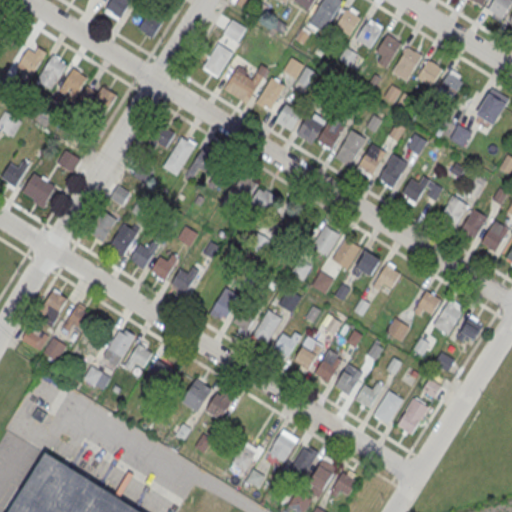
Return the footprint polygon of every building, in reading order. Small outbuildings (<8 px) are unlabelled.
[(130,0),(110,0),(105,9),(119,18),(130,0)] [(313,0),(308,8),(294,0),(313,0)] [(322,0),(342,0),(322,31),(308,21),(322,0)] [(493,0),(487,9),(501,19),(511,2),(511,0),(493,0)] [(346,8),(360,17),(348,35),(334,26),(346,8)] [(164,20),(149,10),(137,29),(153,38),(164,20)] [(367,20),(381,29),(369,47),(355,38),(367,20)] [(387,33),(401,42),(390,60),(376,51),(387,33)] [(218,43),(232,52),(217,75),(203,66),(218,43)] [(18,68),(34,76),(45,52),(29,44),(18,68)] [(408,45),(422,54),(406,80),(392,71),(408,45)] [(338,58),(346,46),(356,52),(348,65),(338,58)] [(67,65),(52,56),(37,80),(52,89),(67,65)] [(283,69),(291,56),(303,64),(296,77),(283,69)] [(427,59),(441,68),(430,86),(416,77),(427,59)] [(238,64),(248,70),(246,74),(252,78),(261,63),(268,68),(247,102),(224,87),(238,64)] [(297,79),(305,66),(318,73),(310,86),(297,79)] [(74,101),(88,77),(73,69),(59,93),(74,101)] [(449,71),(463,80),(452,98),(438,89),(449,71)] [(271,76),(285,85),(270,109),(256,100),(271,76)] [(384,97),(392,84),(401,89),(393,102),(384,97)] [(92,103),(106,111),(116,95),(102,87),(92,103)] [(492,88),(509,98),(493,123),(477,113),(492,88)] [(396,104),(404,91),(413,97),(405,109),(396,104)] [(286,103),(300,112),(289,130),(275,121),(286,103)] [(312,110),(326,119),(311,143),(297,134),(312,110)] [(365,126),(373,113),(382,118),(374,131),(365,126)] [(331,116),(345,125),(331,148),(316,139),(331,116)] [(388,134),(396,121),(405,127),(397,140),(388,134)] [(175,132),(161,124),(150,141),(164,150),(175,132)] [(449,138),(458,124),(471,131),(462,146),(449,138)] [(351,129),(365,138),(350,162),(336,153),(351,129)] [(406,145),(414,132),(426,140),(419,153),(406,145)] [(196,144),(181,135),(163,166),(178,175),(196,144)] [(372,143),(386,152),(371,175),(357,166),(372,143)] [(192,179),(199,167),(213,175),(223,160),(202,147),(185,175),(192,179)] [(72,173),(80,159),(64,151),(57,164),(72,173)] [(393,153),(407,162),(392,186),(378,177),(393,153)] [(500,166),(507,153),(511,156),(511,167),(509,172),(500,166)] [(29,165),(20,160),(17,166),(9,162),(0,177),(0,181),(14,190),(29,165)] [(21,196),(43,209),(56,186),(33,173),(21,196)] [(410,176),(419,181),(423,174),(443,187),(436,199),(426,194),(430,187),(426,185),(416,201),(401,192),(410,176)] [(467,191),(477,174),(486,180),(476,196),(467,191)] [(257,187),(243,175),(220,202),(234,214),(257,187)] [(491,198),(499,185),(508,191),(501,204),(491,198)] [(275,194),(260,190),(256,204),(271,208),(275,194)] [(467,204),(452,195),(441,215),(456,224),(467,204)] [(474,208),(487,217),(474,237),(461,228),(474,208)] [(100,241),(117,221),(105,211),(88,231),(100,241)] [(494,220),(508,229),(495,250),(481,241),(494,220)] [(108,247),(123,256),(138,232),(123,223),(108,247)] [(324,256),(339,235),(323,224),(308,245),(324,256)] [(179,239),(190,246),(198,234),(186,227),(179,239)] [(347,269),(360,248),(344,238),(332,261),(347,269)] [(146,247),(151,239),(158,243),(143,267),(130,258),(139,243),(146,247)] [(368,279),(380,259),(366,250),(354,270),(368,279)] [(167,260),(172,251),(179,256),(164,279),(151,270),(160,256),(167,260)] [(311,266),(300,260),(291,275),(302,282),(311,266)] [(391,290),(401,271),(386,263),(376,282),(391,290)] [(188,272),(193,264),(200,268),(185,292),(171,283),(181,268),(188,272)] [(333,280),(320,271),(311,285),(325,294),(333,280)] [(208,286),(213,277),(221,282),(206,305),(192,296),(201,282),(208,286)] [(226,286),(240,295),(225,319),(211,310),(226,286)] [(68,299),(53,289),(39,313),(53,322),(68,299)] [(301,297),(287,289),(278,305),(291,314),(301,297)] [(431,314),(441,298),(426,289),(417,305),(431,314)] [(247,297),(261,306),(246,330),(232,321),(247,297)] [(464,307),(447,298),(431,325),(448,334),(464,307)] [(83,333),(89,310),(72,305),(65,328),(83,333)] [(306,317),(313,322),(320,310),(312,306),(306,317)] [(268,309),(281,317),(267,341),(254,333),(268,309)] [(484,322),(470,314),(456,336),(470,344),(484,322)] [(335,333),(341,322),(330,316),(324,328),(335,333)] [(386,330),(401,340),(410,326),(395,317),(386,330)] [(39,351),(49,336),(31,324),(21,339),(39,351)] [(123,332),(125,329),(135,335),(121,358),(107,349),(119,329),(123,332)] [(287,359),(299,340),(283,331),(272,350),(287,359)] [(46,354),(57,358),(61,344),(51,341),(46,354)] [(136,363),(143,367),(153,352),(138,342),(123,365),(131,370),(136,363)] [(294,360),(308,369),(317,354),(303,345),(294,360)] [(329,383),(343,357),(327,348),(313,374),(329,383)] [(447,370),(454,359),(441,351),(434,362),(447,370)] [(145,377),(160,386),(171,366),(156,358),(145,377)] [(362,370),(346,362),(334,388),(349,395),(362,370)] [(421,391),(433,398),(441,385),(429,378),(421,391)] [(213,390),(197,379),(182,399),(198,410),(213,390)] [(371,388),(376,380),(382,384),(368,407),(354,398),(364,383),(371,388)] [(235,398),(217,389),(206,412),(223,421),(235,398)] [(388,423),(404,398),(388,389),(373,414),(388,423)] [(430,407),(415,397),(397,424),(411,434),(430,407)] [(298,442),(283,430),(268,451),(283,463),(298,442)] [(233,467),(252,473),(260,447),(241,442),(233,467)] [(290,467),(304,476),(319,453),(304,444),(290,467)] [(145,511),(47,450),(8,511),(145,511)] [(337,465),(322,457),(304,489),(319,498),(337,465)] [(332,490),(350,497),(357,478),(339,471),(332,490)] [(287,504),(296,511),(302,511),(311,502),(298,491),(287,504)]
